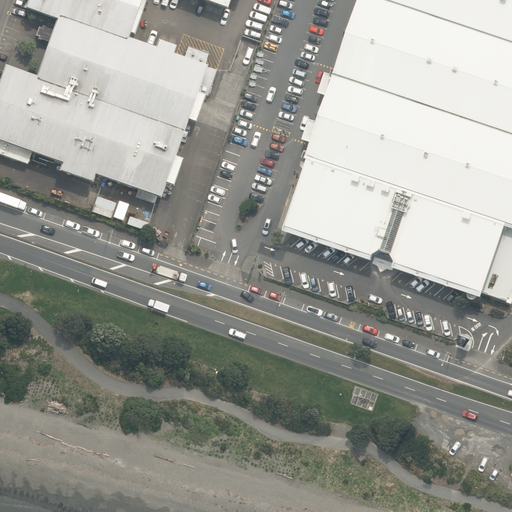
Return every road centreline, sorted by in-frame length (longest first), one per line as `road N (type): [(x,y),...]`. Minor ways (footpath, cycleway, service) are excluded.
road 1 (primary): [(511,427),(0,244)]
road 2 (primary): [(0,212),(511,392)]
